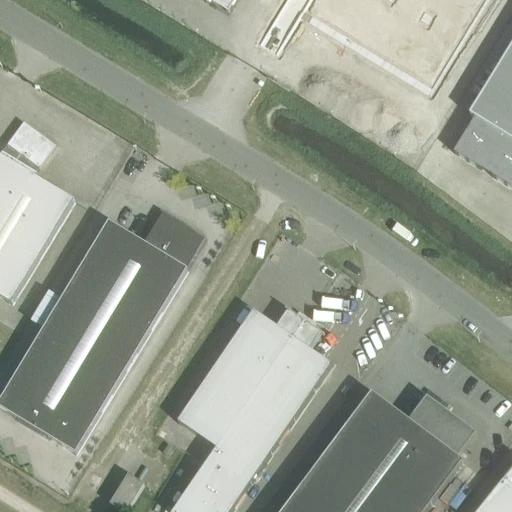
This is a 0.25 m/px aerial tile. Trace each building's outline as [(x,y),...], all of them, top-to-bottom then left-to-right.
[(206,0),(210,2),(229,14),(237,0),(206,0)] [(288,0),(266,39),(415,128),(491,0),(288,0)] [(476,121),(455,155),(511,190),(511,49),(471,118),(476,121)] [(0,157),(0,299),(13,307),(76,204),(35,179),(40,171),(57,149),(25,125),(0,158),(0,157)] [(144,246),(110,225),(0,406),(0,410),(77,457),(188,272),(187,271),(205,241),(191,232),(190,234),(164,218),(151,238),(150,237),(144,246)] [(179,425),(217,452),(218,452),(306,324),(287,311),(286,312),(289,314),(278,329),(255,314),(179,425)] [(325,337),(306,324),(218,452),(217,452),(176,511),(235,511),(334,368),(311,352),(322,336),(324,338),(325,337)] [(373,396),(286,511),(428,511),(464,465),(458,460),(476,436),(428,400),(410,424),(373,396)] [(168,446),(163,454),(167,457),(172,448),(168,446)] [(481,511),(511,511),(511,474),(508,479),(481,511)] [(111,507),(112,507),(119,511),(129,511),(145,488),(130,478),(111,507)]
